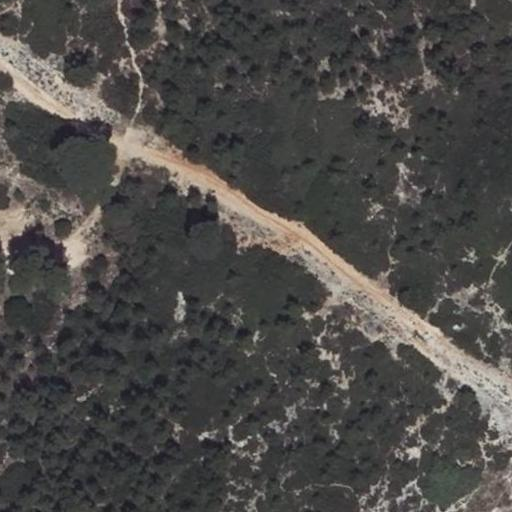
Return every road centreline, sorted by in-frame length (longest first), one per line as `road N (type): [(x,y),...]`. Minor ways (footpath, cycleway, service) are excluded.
road 1 (track): [(133,151),(295,225),(337,253),(429,356),(511,397)]
road 2 (track): [(0,75),(74,130),(133,151),(106,203),(55,237),(0,255)]
